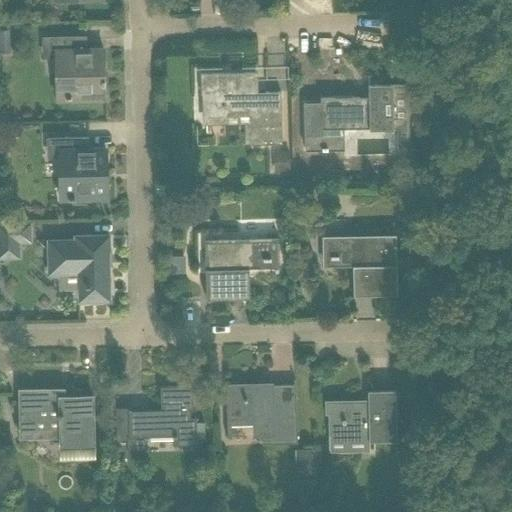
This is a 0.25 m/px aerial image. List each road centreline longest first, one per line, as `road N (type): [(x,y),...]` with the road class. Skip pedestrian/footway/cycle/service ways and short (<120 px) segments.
road 1 (residential): [(142,339),(137,28)]
road 2 (residential): [(137,28),(399,24)]
road 3 (residential): [(142,339),(399,334)]
road 4 (residential): [(0,342),(142,339)]
